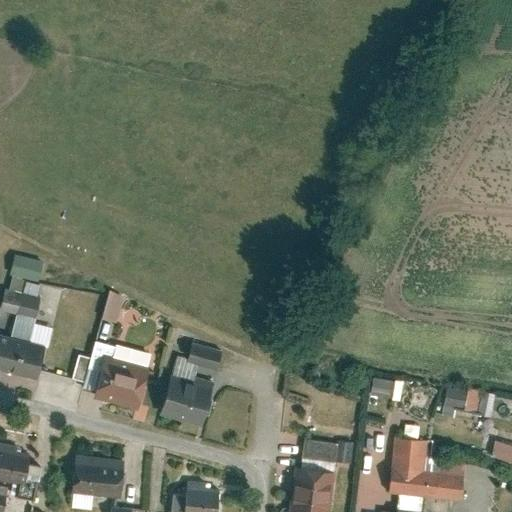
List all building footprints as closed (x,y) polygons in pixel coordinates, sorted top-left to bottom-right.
[(43,280),(45,280),(48,257),(19,252),(14,288),(41,293),(43,280)] [(122,293),(106,289),(98,316),(113,321),(122,293)] [(9,333),(0,330),(0,364),(2,365),(9,333)] [(43,341),(13,333),(3,366),(36,373),(43,341)] [(149,352),(114,342),(108,363),(143,373),(149,352)] [(215,369),(220,350),(191,342),(186,360),(195,363),(215,369)] [(171,372),(191,378),(195,363),(186,360),(175,357),(171,372)] [(108,363),(98,360),(88,393),(133,406),(143,373),(108,363)] [(171,372),(159,411),(200,423),(211,384),(191,378),(171,372)] [(380,373),(375,389),(395,395),(399,378),(380,373)] [(449,412),(457,413),(458,406),(497,409),(498,387),(451,384),(449,412)] [(365,452),(378,453),(381,426),(367,425),(365,452)] [(458,499),(463,457),(439,454),(437,471),(421,469),(425,438),(393,434),(385,490),(397,491),(445,497),(458,499)] [(303,436),(300,455),(332,460),(335,440),(303,436)] [(511,442),(494,437),(488,455),(511,461),(511,442)] [(39,464),(28,461),(30,452),(0,446),(0,477),(17,481),(15,492),(33,496),(39,464)] [(125,460),(75,452),(69,488),(120,495),(125,460)] [(325,511),(331,470),(293,464),(285,511),(325,511)] [(216,511),(219,489),(187,485),(183,511),(216,511)] [(397,491),(394,511),(396,511),(443,511),(445,497),(397,491)] [(9,495),(0,493),(0,510),(6,511),(9,495)]
